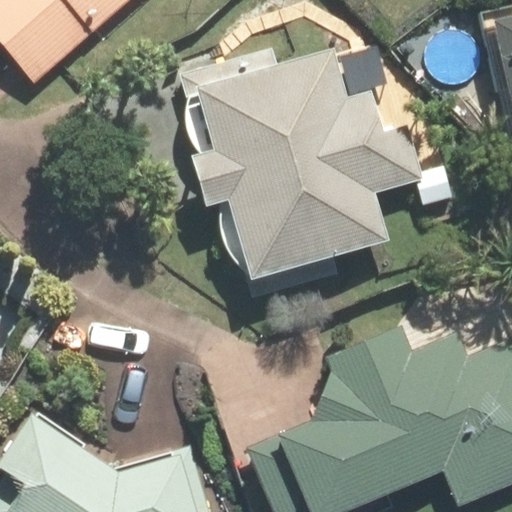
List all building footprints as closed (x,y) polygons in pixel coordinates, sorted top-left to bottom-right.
[(0,0),(0,51),(35,92),(142,0),(0,0)] [(511,19),(487,25),(511,129),(511,19)] [(271,55),(190,72),(219,212),(238,208),(258,301),(347,283),(342,258),(396,246),(384,193),(411,188),(391,89),(355,97),(346,54),(274,69),(271,55)] [(511,294),(336,349),(320,424),(254,450),(278,511),(345,511),(450,471),(465,511),(471,511),(511,496),(511,294)] [(121,473),(29,416),(0,465),(0,511),(211,511),(195,453),(121,473)]
